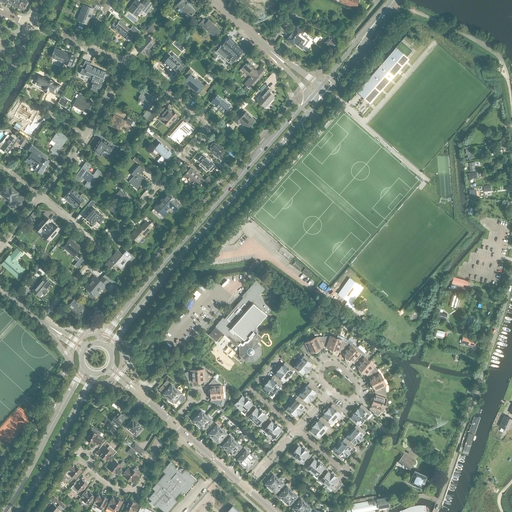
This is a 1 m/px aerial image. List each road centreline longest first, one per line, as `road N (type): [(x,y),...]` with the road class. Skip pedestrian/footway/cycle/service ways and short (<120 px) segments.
road 1 (secondary): [(309,96),(99,342)]
road 2 (secondary): [(108,348),(316,102)]
road 3 (residential): [(101,249),(211,127),(124,63)]
road 4 (residential): [(435,511),(511,274)]
road 5 (secondary): [(83,366),(2,511)]
road 6 (secondary): [(16,511),(94,373)]
road 7 (residential): [(511,104),(497,52),(414,11)]
road 8 (residential): [(88,463),(110,487),(134,489),(173,423)]
